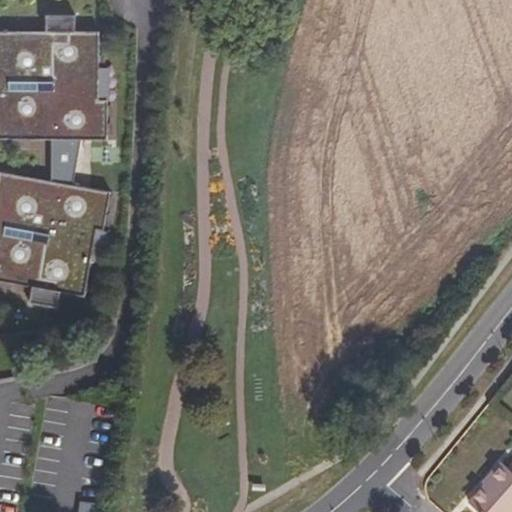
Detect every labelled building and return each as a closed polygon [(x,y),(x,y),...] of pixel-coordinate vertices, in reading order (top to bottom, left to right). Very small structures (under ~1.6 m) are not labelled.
[(99,68),(100,32),(76,32),(76,16),(47,16),(47,32),(0,31),(0,280),(33,287),(30,303),(59,308),(62,293),(85,298),(91,262),(97,230),(104,231),(111,192),(74,185),(82,140),(108,141),(108,101),(99,101),(99,68)] [(99,68),(99,101),(108,101),(110,101),(110,68),(99,68)] [(98,263),(104,231),(97,230),(91,262),(98,263)] [(479,511),(511,511),(511,466),(510,469),(502,463),(483,484),(486,486),(470,503),(479,511)] [(81,502),(79,511),(115,511),(117,506),(81,502)]
